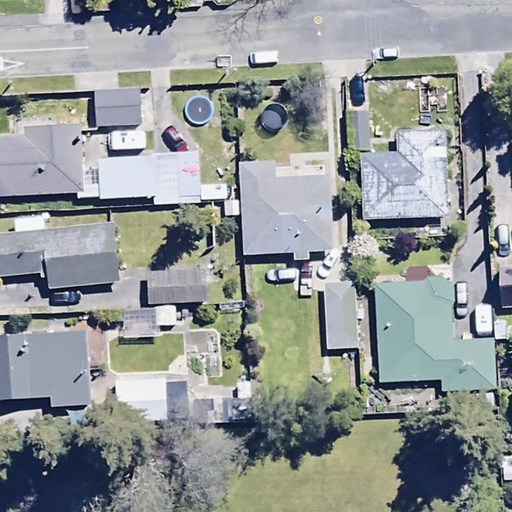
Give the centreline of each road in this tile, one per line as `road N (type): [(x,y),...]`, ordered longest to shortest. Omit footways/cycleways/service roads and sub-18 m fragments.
road 1 (residential): [(0,55),(349,40)]
road 2 (residential): [(349,40),(511,30)]
